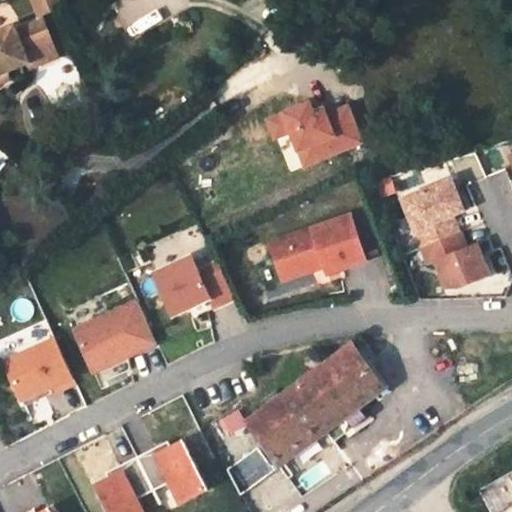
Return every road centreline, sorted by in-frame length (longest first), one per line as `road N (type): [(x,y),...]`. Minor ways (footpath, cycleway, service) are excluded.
road 1 (secondary): [(376,511),(511,418)]
road 2 (track): [(223,96),(301,57),(325,0)]
